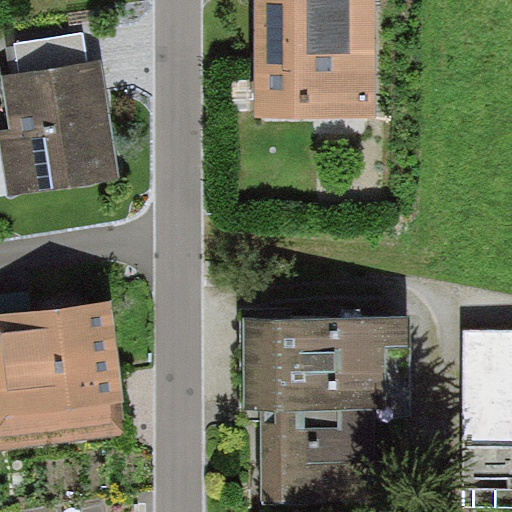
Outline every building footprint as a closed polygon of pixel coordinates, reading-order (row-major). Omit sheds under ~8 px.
[(375,0),(257,0),(257,123),(375,123),(375,0)] [(16,45),(21,75),(89,65),(85,35),(16,45)] [(21,75),(2,79),(10,131),(0,132),(0,140),(9,198),(120,180),(101,63),(89,65),(21,75)] [(0,451),(127,436),(120,374),(111,304),(0,317),(0,451)] [(409,321),(244,323),(245,414),(253,414),(254,507),(378,506),(377,414),(388,414),(387,351),(409,351),(409,321)] [(511,332),(465,332),(464,488),(511,488),(511,332)]
